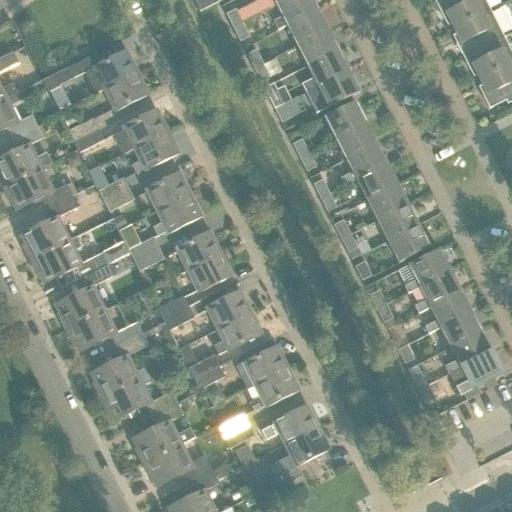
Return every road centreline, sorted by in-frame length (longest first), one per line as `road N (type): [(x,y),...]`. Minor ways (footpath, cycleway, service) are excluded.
road 1 (residential): [(387,511),(138,19)]
road 2 (residential): [(511,341),(339,0)]
road 3 (residential): [(115,511),(0,290)]
road 4 (residential): [(404,0),(511,212)]
